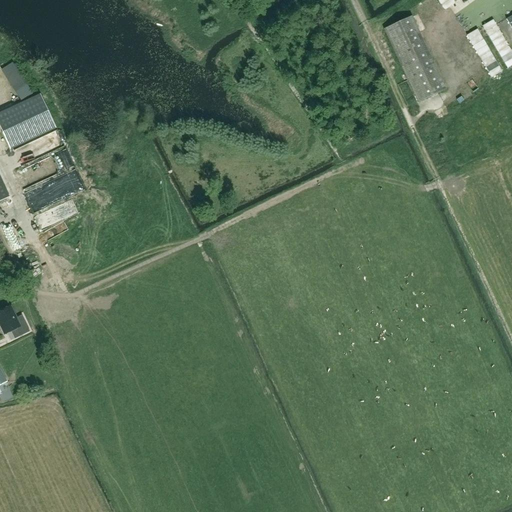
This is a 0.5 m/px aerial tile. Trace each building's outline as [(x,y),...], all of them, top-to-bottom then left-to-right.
[(384,29),(418,102),(445,89),(411,16),(384,29)] [(511,56),(491,21),(481,27),(507,72),(511,68),(511,56)] [(446,39),(454,34),(448,26),(440,31),(446,39)] [(478,30),(465,38),(490,81),(503,74),(478,30)] [(13,63),(2,70),(22,100),(0,110),(0,125),(9,145),(53,123),(39,94),(35,96),(34,96),(13,63)] [(11,159),(24,183),(25,183),(44,173),(51,171),(61,166),(60,166),(67,162),(61,151),(58,152),(41,156),(58,146),(57,142),(54,136),(47,138),(39,142),(34,143),(25,148),(9,151),(11,159)] [(445,158),(453,155),(450,146),(441,150),(445,158)] [(47,194),(79,180),(74,167),(32,185),(41,206),(51,202),(47,194)] [(0,201),(9,197),(0,178),(0,201)] [(9,307),(0,311),(0,323),(5,334),(14,329),(18,337),(29,331),(21,315),(15,318),(9,307)] [(7,396),(16,390),(10,382),(1,388),(7,396)]
